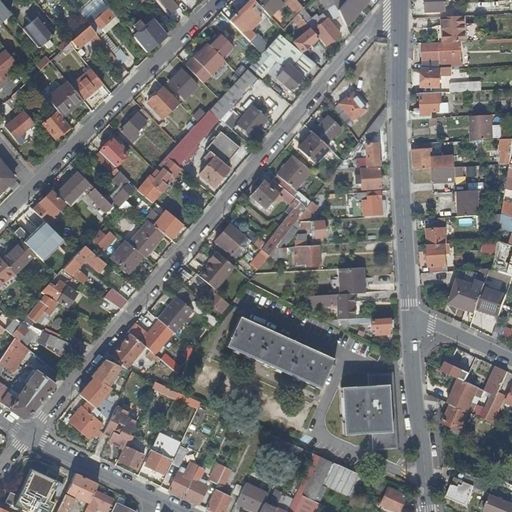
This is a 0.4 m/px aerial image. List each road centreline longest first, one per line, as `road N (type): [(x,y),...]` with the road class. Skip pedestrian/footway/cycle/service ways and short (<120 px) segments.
road 1 (residential): [(28,436),(397,0)]
road 2 (secondary): [(410,319),(398,0)]
road 3 (residential): [(0,228),(223,0)]
road 4 (secondary): [(428,511),(410,319)]
road 5 (residential): [(28,436),(155,498)]
